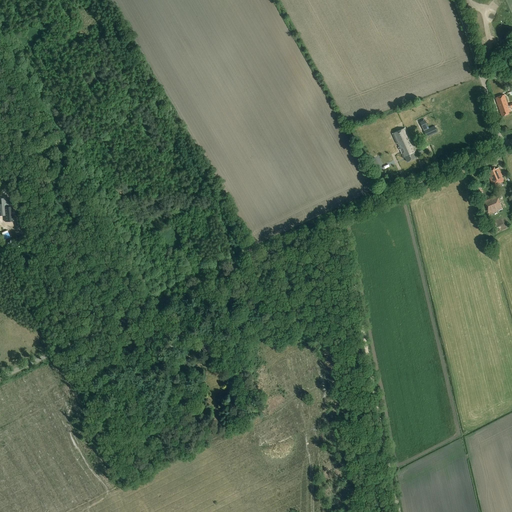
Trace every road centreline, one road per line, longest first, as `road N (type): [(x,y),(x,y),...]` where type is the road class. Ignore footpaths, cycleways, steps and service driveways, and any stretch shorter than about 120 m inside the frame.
road 1 (unclassified): [(0,377),(511,141)]
road 2 (track): [(338,219),(397,511)]
road 3 (track): [(81,339),(14,215)]
